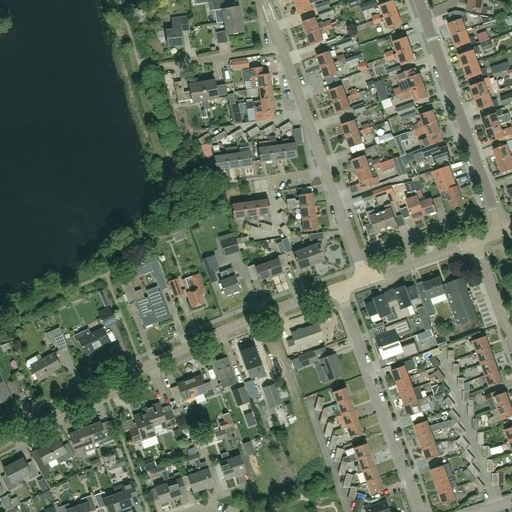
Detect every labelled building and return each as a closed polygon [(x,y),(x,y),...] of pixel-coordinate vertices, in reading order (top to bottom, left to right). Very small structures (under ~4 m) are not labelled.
[(224,0),(212,0),(213,1),(206,2),(208,11),(214,10),(222,9),(224,22),(242,19),(239,6),(226,9),(224,0)] [(303,0),(295,3),(300,14),(313,10),(311,4),(323,0),(303,0)] [(378,7),(375,0),(374,0),(360,5),(362,12),(378,7)] [(483,0),(468,0),(467,8),(481,11),(481,13),(486,14),(486,15),(491,16),(492,8),(487,7),(488,7),(482,6),(483,0)] [(385,17),(398,12),(393,1),(380,5),(385,17)] [(328,2),(315,6),(318,12),(330,8),(328,2)] [(330,8),(318,12),(320,19),(334,14),(332,8),(330,8)] [(398,12),(385,17),(389,29),(402,24),(398,12)] [(382,23),(379,14),(371,17),(375,26),(382,23)] [(461,19),(451,22),(447,24),(452,36),(466,31),(463,23),(468,21),(465,14),(460,16),(461,16),(461,19)] [(481,16),(483,25),(495,21),(495,18),(481,16)] [(166,31),(167,47),(182,45),(181,32),(188,31),(186,17),(171,19),(172,30),(166,31)] [(322,22),(318,23),(315,17),(303,22),(307,34),(331,25),(329,21),(322,23),(322,22)] [(242,19),(224,22),(226,31),(216,33),(218,45),(228,43),(226,35),(244,32),(242,19)] [(331,25),(307,34),(311,45),(324,41),(322,35),(326,33),(326,32),(333,30),(332,29),(337,28),(337,27),(341,26),(339,22),(331,25)] [(468,38),(466,31),(452,36),(456,48),(470,43),(471,45),(476,43),(473,36),(468,38)] [(490,40),(486,31),(477,35),(480,43),(490,40)] [(328,46),(342,40),(340,36),(337,37),(336,35),(326,39),(328,46)] [(389,36),(376,41),(379,48),(392,43),(389,36)] [(342,40),(328,46),(337,43),(339,50),(353,45),(353,44),(356,43),(355,38),(351,39),(351,37),(342,40)] [(398,54),(411,49),(406,37),(393,42),(398,54)] [(483,51),(492,48),(490,41),(480,45),(483,51)] [(463,67),(477,62),(474,54),(479,53),(477,46),(472,48),(473,50),(459,55),(463,67)] [(411,49),(398,54),(402,65),(415,61),(411,49)] [(321,68),(334,63),(330,51),(317,56),(321,68)] [(385,53),(388,62),(395,59),(392,51),(385,53)] [(345,59),(336,62),(334,63),(336,70),(344,67),(343,65),(347,64),(348,64),(351,63),(351,62),(353,61),(351,57),(345,60),(345,59)] [(239,61),(232,62),(233,70),(240,69),(239,61)] [(367,70),(365,62),(357,65),(360,72),(367,70)] [(477,62),(463,67),(467,79),(482,74),(482,76),(487,74),(485,68),(480,70),(477,62)] [(507,62),(490,68),(492,73),(509,66),(507,62)] [(334,63),(321,68),(325,79),(338,75),(336,70),(334,63)] [(396,75),(402,73),(400,66),(386,70),(389,78),(396,75)] [(396,96),(400,94),(407,92),(411,90),(424,86),(420,74),(418,75),(416,68),(402,73),(396,75),(401,88),(394,90),(396,96)] [(257,76),(256,69),(244,71),(245,82),(251,81),(252,89),(271,87),(270,74),(257,76)] [(493,92),(491,84),(488,77),(483,79),(484,81),(470,86),(474,99),(493,92)] [(227,96),(227,95),(225,85),(216,86),(214,79),(202,82),(205,100),(207,100),(227,96)] [(205,100),(202,82),(189,85),(190,92),(184,93),(181,82),(174,83),(178,102),(192,99),(192,103),(203,101),(205,110),(209,109),(207,100),(205,100)] [(333,102),(347,97),(342,86),(329,90),(333,102)] [(411,90),(407,92),(400,94),(402,100),(413,97),(415,102),(428,97),(424,86),(411,90)] [(271,87),(252,89),(246,90),(247,97),(260,95),(260,100),(273,99),(271,87)] [(363,92),(361,92),(350,96),(352,101),(359,98),(360,100),(365,98),(363,92)] [(494,92),(493,92),(474,99),(479,111),(493,106),(493,108),(499,106),(496,99),(491,101),(489,94),(494,92)] [(503,106),(511,102),(511,93),(500,98),(503,106)] [(351,109),(347,97),(333,102),(338,114),(351,109)] [(385,101),(389,109),(396,105),(392,98),(385,101)] [(273,99),(260,100),(260,101),(254,102),(254,101),(248,102),(249,106),(255,106),(253,107),(254,114),(255,114),(256,122),(270,120),(269,112),(275,111),(273,99)] [(398,115),(416,109),(413,102),(395,108),(398,115)] [(352,107),(354,110),(355,114),(367,110),(364,103),(352,107)] [(416,109),(398,115),(398,116),(401,115),(403,121),(416,116),(414,110),(416,109)] [(486,130),(500,125),(498,119),(503,117),(500,109),(495,110),(496,113),(481,118),(486,130)] [(418,123),(418,124),(411,127),(413,131),(424,127),(437,122),(433,111),(420,115),(422,121),(418,123)] [(346,137),(359,132),(355,120),(342,125),(346,137)] [(289,122),(279,128),(282,133),(292,127),(289,122)] [(424,127),(413,131),(415,136),(415,137),(426,134),(428,138),(419,142),(421,149),(426,147),(443,141),(440,134),(441,134),(437,122),(424,127)] [(500,125),(486,130),(490,142),(498,139),(500,143),(511,138),(511,127),(508,128),(506,123),(500,125)] [(273,125),(263,130),(266,135),(276,130),(273,125)] [(256,127),(247,133),(250,138),(259,132),(256,127)] [(240,129),(230,135),(233,140),(243,134),(240,129)] [(224,131),(214,137),(217,142),(227,137),(224,131)] [(363,144),(359,132),(346,137),(350,148),(351,148),(354,154),(365,149),(363,144)] [(208,134),(198,139),(201,145),(211,139),(208,134)] [(282,145),(276,146),(275,136),(268,137),(270,147),(272,161),(284,159),(282,140),(281,140),(282,145)] [(400,136),(393,138),(394,139),(397,146),(400,156),(400,157),(401,157),(405,155),(406,155),(407,155),(400,136)] [(288,139),(282,140),(284,159),(297,157),(295,143),(288,144),(288,139)] [(397,146),(394,139),(377,145),(388,141),(391,149),(397,146)] [(497,162),(511,157),(509,149),(511,147),(511,142),(511,140),(506,142),(507,144),(493,149),(497,162)] [(253,145),(256,161),(259,161),(259,163),(272,161),(270,147),(258,148),(257,144),(253,145)] [(421,149),(413,152),(417,164),(429,159),(431,165),(450,158),(446,147),(429,153),(426,147),(421,149)] [(226,155),(221,156),(220,151),(213,152),(214,156),(216,171),(228,169),(226,155)] [(250,151),(238,153),(240,167),(252,166),(250,151)] [(240,167),(238,153),(226,155),(228,169),(240,167)] [(365,155),(352,160),(356,172),(381,163),(379,158),(372,161),(372,159),(367,160),(365,155)] [(401,157),(400,157),(404,167),(409,165),(406,155),(405,155),(401,157)] [(400,157),(393,159),(395,165),(396,167),(399,176),(406,174),(404,167),(400,157)] [(511,158),(511,157),(497,162),(502,174),(511,169),(511,158)] [(381,163),(356,172),(361,183),(363,182),(364,183),(365,187),(366,188),(377,184),(379,184),(375,172),(376,172),(375,169),(382,167),(383,167),(383,169),(395,165),(393,159),(392,159),(381,163)] [(443,200),(448,198),(451,207),(463,203),(457,187),(454,188),(446,167),(433,172),(443,200)] [(420,182),(419,182),(419,179),(418,176),(412,178),(413,182),(416,190),(419,199),(423,197),(420,190),(423,189),(420,182)] [(397,202),(393,192),(391,186),(373,192),(375,198),(387,194),(391,204),(397,202)] [(314,206),(312,194),(311,187),(297,189),(299,201),(295,202),(294,199),(286,200),(287,210),(289,209),(314,206)] [(419,199),(416,190),(411,192),(412,193),(413,198),(407,200),(410,206),(409,207),(414,220),(425,216),(420,203),(419,199)] [(373,192),(362,196),(364,202),(375,198),(373,192)] [(280,197),(275,201),(282,210),(287,206),(280,197)] [(432,198),(420,203),(425,216),(437,211),(432,198)] [(256,202),(258,215),(270,213),(268,200),(256,202)] [(258,215),(256,202),(244,203),(246,217),(258,215)] [(246,217),(244,203),(232,205),(233,218),(246,217)] [(387,211),(381,213),(387,230),(397,226),(395,218),(396,217),(391,204),(385,206),(387,211)] [(316,218),(314,206),(289,209),(300,208),(302,220),(316,218)] [(406,207),(400,210),(404,219),(410,217),(406,207)] [(367,212),(371,224),(365,226),(369,235),(375,233),(376,234),(387,230),(381,213),(375,215),(373,210),(367,212)] [(282,211),(278,215),(284,224),(289,220),(282,211)] [(316,218),(302,220),(303,232),(317,230),(316,218)] [(262,223),(260,229),(270,232),(272,227),(262,223)] [(248,225),(246,231),(257,235),(258,229),(248,225)] [(285,225),(280,229),(286,238),(290,235),(291,234),(285,225)] [(322,233),(308,235),(309,241),(323,239),(322,233)] [(239,252),(234,237),(219,242),(224,257),(239,252)] [(281,240),(286,253),(292,251),(288,240),(287,238),(281,240)] [(265,241),(260,244),(264,250),(269,247),(265,241)] [(318,243),(305,248),(312,265),(324,261),(318,243)] [(305,248),(292,253),(298,270),(312,265),(305,248)] [(214,255),(202,259),(206,271),(210,283),(218,280),(213,269),(219,267),(214,255)] [(266,263),(270,276),(282,272),(281,269),(287,266),(283,255),(277,257),(277,259),(266,263)] [(270,276),(266,263),(254,267),(254,265),(247,268),(252,279),(257,277),(259,281),(270,276)] [(142,270),(145,281),(153,279),(150,268),(142,270)] [(232,268),(219,273),(222,281),(219,282),(224,296),(239,290),(234,276),(235,276),(232,268)] [(162,274),(154,277),(160,290),(167,288),(162,274)] [(198,274),(184,279),(189,292),(187,293),(192,307),(203,303),(200,294),(205,294),(198,274)] [(281,278),(276,279),(281,293),(285,292),(281,278)] [(450,291),(448,284),(443,286),(440,278),(424,284),(427,292),(420,294),(428,317),(435,314),(430,299),(445,293),(445,292),(450,291)] [(177,279),(168,282),(174,297),(182,294),(177,279)] [(463,279),(448,284),(450,291),(445,292),(445,293),(457,326),(477,319),(472,304),(475,303),(470,292),(468,293),(463,279)] [(157,322),(148,297),(144,299),(141,290),(134,292),(130,282),(121,285),(125,295),(121,296),(124,303),(127,301),(128,303),(134,300),(135,302),(144,327),(157,322)] [(398,299),(393,301),(400,320),(411,316),(407,307),(412,305),(411,300),(418,298),(414,286),(406,289),(405,286),(395,290),(398,299)] [(148,297),(157,322),(170,317),(161,293),(158,294),(156,288),(146,292),(148,297)] [(387,324),(400,320),(393,301),(392,299),(393,302),(387,304),(384,295),(374,299),(375,301),(366,304),(371,316),(379,313),(381,318),(384,316),(387,324)] [(108,308),(98,313),(105,327),(115,322),(108,308)] [(425,311),(419,313),(422,320),(427,318),(425,311)] [(381,348),(399,341),(397,335),(411,330),(407,319),(385,327),(387,334),(376,338),(380,347),(381,347),(381,348)] [(293,339),(286,341),(290,353),(297,350),(296,348),(323,339),(317,324),(291,333),(293,339)] [(61,333),(59,328),(50,332),(52,337),(53,337),(58,351),(67,347),(61,333)] [(88,329),(82,332),(73,336),(76,343),(79,341),(85,354),(108,343),(101,329),(90,334),(88,329)] [(439,348),(447,346),(445,339),(444,339),(442,336),(435,338),(439,348)] [(477,353),(490,348),(486,336),(472,341),(477,353)] [(399,341),(381,348),(382,349),(381,349),(384,358),(395,355),(397,361),(419,353),(415,342),(401,347),(399,341)] [(253,346),(240,350),(247,370),(250,379),(257,376),(254,367),(260,365),(253,346)] [(494,360),(490,348),(477,353),(481,364),(494,360)] [(298,357),(298,358),(294,360),(296,364),(300,363),(301,367),(316,361),(313,352),(298,357)] [(27,361),(26,365),(29,370),(31,368),(38,380),(60,367),(52,354),(42,360),(39,355),(27,361)] [(333,355),(319,360),(327,381),(341,376),(333,355)] [(237,383),(235,378),(227,357),(213,362),(223,388),(237,383)] [(433,357),(429,360),(436,368),(441,365),(433,357)] [(396,382),(409,377),(407,372),(415,369),(412,360),(399,365),(400,367),(391,371),(396,382)] [(498,371),(494,360),(481,364),(485,376),(498,371)] [(438,370),(434,374),(441,382),(446,378),(438,370)] [(498,371),(485,376),(489,388),(502,383),(498,371)] [(0,374),(0,402),(11,398),(0,374)] [(428,376),(431,382),(436,380),(434,374),(428,376)] [(188,379),(194,396),(202,393),(204,399),(215,396),(210,382),(203,384),(200,376),(191,379),(191,378),(188,379)] [(409,377),(396,382),(400,394),(413,389),(409,377)] [(194,396),(188,379),(186,380),(186,381),(177,384),(177,386),(170,389),(176,406),(186,403),(184,400),(194,396)] [(16,380),(10,383),(16,395),(22,392),(16,380)] [(244,383),(250,400),(258,397),(259,401),(264,399),(261,391),(257,392),(253,380),(244,383)] [(274,384),(262,388),(269,408),(281,404),(274,384)] [(440,387),(439,388),(442,391),(446,396),(450,392),(443,384),(440,387)] [(438,385),(431,387),(434,394),(442,391),(439,388),(440,387),(438,385)] [(243,387),(232,391),(237,407),(249,403),(243,387)] [(336,404),(350,399),(345,387),(332,392),(336,404)] [(419,387),(413,389),(400,394),(404,405),(423,398),(419,387)] [(492,411),(511,404),(506,392),(501,394),(500,390),(484,396),(485,401),(488,400),(492,411)] [(429,396),(423,398),(404,405),(409,417),(422,412),(420,407),(432,402),(429,396)] [(318,397),(315,410),(320,411),(323,399),(318,397)] [(448,397),(444,401),(451,409),(455,406),(448,397)] [(336,404),(338,409),(333,411),(335,418),(341,416),(354,411),(350,399),(336,404)] [(152,427),(153,431),(154,431),(152,427),(161,424),(163,429),(175,425),(168,406),(160,409),(158,403),(145,408),(146,412),(152,427)] [(511,407),(511,404),(492,411),(494,417),(488,419),(490,425),(501,420),(501,421),(511,416),(511,407)] [(282,406),(274,409),(281,429),(290,427),(282,406)] [(322,410),(323,410),(319,423),(325,424),(328,412),(328,410),(327,407),(323,408),(322,410)] [(460,419),(452,410),(447,413),(456,423),(460,419)] [(354,411),(341,416),(345,427),(358,422),(354,411)] [(152,427),(146,412),(133,416),(136,424),(133,424),(134,428),(129,430),(134,444),(146,439),(145,434),(153,431),(152,427)] [(221,430),(224,429),(233,426),(229,414),(222,417),(224,422),(218,423),(221,430)] [(276,427),(272,416),(266,418),(269,429),(276,427)] [(414,426),(418,437),(431,433),(436,431),(452,427),(450,420),(431,425),(429,426),(427,421),(414,426)] [(100,422),(88,427),(95,449),(96,449),(93,442),(101,440),(103,447),(115,442),(111,431),(112,431),(108,421),(100,424),(100,422)] [(362,434),(358,422),(345,427),(349,439),(362,434)] [(327,423),(324,435),(330,437),(333,424),(327,423)] [(457,423),(453,427),(461,437),(465,433),(457,423)] [(76,431),(78,435),(69,438),(76,456),(84,453),(95,449),(88,427),(76,431)] [(222,440),(219,431),(214,433),(217,442),(222,440)] [(431,433),(418,437),(423,449),(440,443),(440,442),(436,444),(431,433)] [(265,439),(272,447),(277,444),(270,435),(265,439)] [(503,435),(497,439),(501,447),(507,443),(503,435)] [(332,436),(329,448),(334,449),(338,437),(332,436)] [(466,450),(470,447),(462,437),(458,441),(464,448),(466,450)] [(59,439),(47,445),(55,459),(58,465),(65,461),(74,456),(68,443),(62,446),(59,439)] [(250,441),(242,444),(246,456),(255,453),(250,441)] [(338,444),(337,448),(334,461),(339,462),(342,450),(343,446),(342,442),(338,444)] [(341,462),(338,474),(344,475),(347,463),(347,464),(357,460),(370,455),(366,443),(353,448),(355,453),(342,458),(341,462)] [(445,454),(440,443),(423,449),(427,461),(440,456),(445,454)] [(55,459),(47,445),(36,451),(40,458),(35,461),(45,480),(51,477),(47,470),(51,468),(48,462),(55,459)] [(117,448),(110,451),(113,459),(120,457),(117,448)] [(190,449),(187,450),(189,455),(191,455),(194,464),(197,472),(203,489),(214,486),(208,469),(205,462),(200,464),(199,462),(196,453),(195,453),(194,448),(190,449)] [(466,450),(464,448),(460,451),(462,454),(471,464),(475,460),(466,450)] [(189,455),(187,450),(188,456),(185,457),(189,465),(194,464),(191,455),(189,455)] [(173,460),(170,453),(164,455),(167,463),(173,460)] [(220,455),(223,461),(218,463),(224,480),(235,476),(229,459),(227,453),(220,455)] [(240,455),(229,459),(235,476),(246,472),(240,455)] [(357,460),(359,466),(356,467),(358,473),(361,471),(375,466),(370,455),(357,460)] [(22,458),(13,463),(21,479),(26,476),(29,481),(39,476),(32,463),(26,466),(22,458)] [(99,460),(90,463),(92,469),(101,465),(99,460)] [(21,479),(13,463),(3,468),(7,476),(1,479),(8,492),(18,487),(15,482),(21,479)] [(453,475),(449,463),(430,470),(434,482),(453,475)] [(480,474),(472,464),(467,468),(476,478),(480,474)] [(164,465),(158,466),(161,475),(162,475),(165,484),(164,484),(170,501),(181,497),(179,491),(185,489),(179,472),(173,474),(174,477),(169,479),(166,474),(167,473),(164,465)] [(161,475),(158,466),(153,468),(156,477),(161,475)] [(375,466),(361,471),(366,483),(379,478),(375,466)] [(203,489),(197,472),(186,476),(192,493),(203,489)] [(498,473),(498,474),(493,474),(493,485),(498,485),(504,483),(504,472),(498,473)] [(346,474),(343,486),(348,488),(352,475),(346,474)] [(453,475),(434,482),(439,493),(452,489),(456,487),(455,482),(453,475)] [(379,478),(366,483),(370,495),(383,490),(379,478)] [(472,482),(473,482),(468,484),(471,492),(478,489),(481,492),(485,488),(476,478),(472,482)] [(131,482),(121,486),(112,489),(115,495),(114,495),(119,510),(132,505),(130,497),(136,495),(131,482)] [(170,501),(164,484),(154,488),(161,508),(169,505),(168,502),(170,501)] [(351,487),(348,499),(353,500),(356,488),(351,487)] [(456,500),(452,489),(439,493),(443,505),(456,500)] [(112,511),(119,510),(114,495),(106,498),(104,492),(94,495),(98,509),(105,506),(106,511),(112,511)] [(76,506),(78,511),(90,511),(96,510),(91,496),(80,499),(82,504),(76,506)] [(17,497),(11,499),(15,507),(20,504),(17,497)] [(357,498),(354,507),(352,511),(359,511),(363,500),(357,498)] [(370,504),(363,507),(365,511),(389,511),(385,501),(371,507),(370,504)] [(78,511),(76,506),(70,508),(69,503),(57,507),(59,511),(78,511)]
